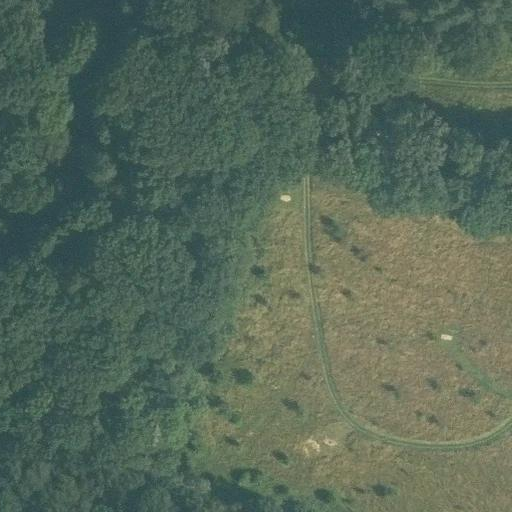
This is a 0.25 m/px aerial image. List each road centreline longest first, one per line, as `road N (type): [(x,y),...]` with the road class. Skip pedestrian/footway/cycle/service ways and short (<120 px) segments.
road 1 (track): [(279,102),(403,50),(511,28)]
road 2 (track): [(511,170),(279,102)]
road 3 (track): [(87,46),(279,102)]
road 4 (track): [(0,481),(118,511)]
